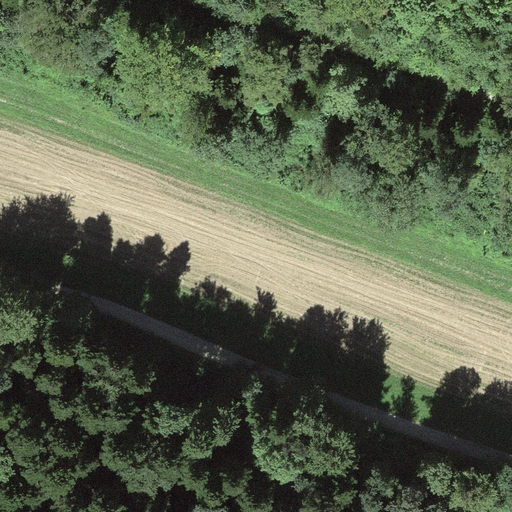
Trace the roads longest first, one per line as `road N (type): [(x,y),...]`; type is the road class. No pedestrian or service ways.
road 1 (track): [(0,284),(85,307),(511,463)]
road 2 (track): [(511,101),(203,0)]
